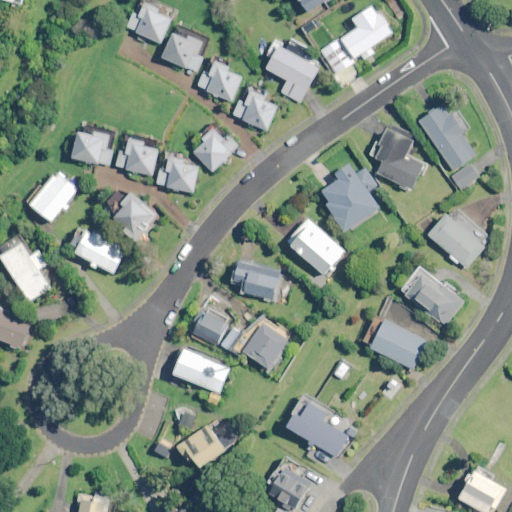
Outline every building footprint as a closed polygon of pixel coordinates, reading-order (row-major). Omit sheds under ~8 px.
[(332,0),(299,0),(310,16),(332,0)] [(139,14),(135,11),(126,29),(160,47),(174,21),(159,13),(160,10),(145,3),(139,14)] [(356,61),(360,57),(364,63),(378,54),(374,48),(395,34),(381,13),(376,6),(353,21),(358,28),(341,40),(356,61)] [(189,40),(175,34),(165,59),(198,73),(204,59),(199,57),(204,43),(190,37),(189,40)] [(339,39),(320,52),(337,77),(355,64),(339,39)] [(279,46),(267,71),(288,81),(282,93),(305,104),(323,67),(279,46)] [(211,74),(205,72),(198,87),(235,102),(245,78),(229,71),(231,67),(217,60),(211,74)] [(254,91),(249,103),(240,100),(233,116),(270,131),(277,115),(280,106),(265,100),(266,96),(254,91)] [(463,134),(472,128),(459,110),(452,115),(446,105),(421,122),(455,172),(478,156),(463,134)] [(417,140),(392,127),(382,145),(377,143),(370,155),(386,163),(380,176),(413,193),(427,164),(409,155),(417,140)] [(202,140),(205,143),(194,152),(213,173),(242,148),(229,133),(224,138),(216,128),(202,140)] [(110,136),(95,133),(94,136),(80,134),(75,159),(110,166),(113,151),(108,150),(110,136)] [(155,142),(146,139),(145,144),(131,140),(128,154),(122,152),(118,167),(153,177),(160,151),(152,149),(155,142)] [(185,161),(172,158),(169,172),(160,170),(156,185),(195,194),(201,169),(184,165),(185,161)] [(473,163),(454,176),(464,191),(483,178),(473,163)] [(367,166),(358,171),(354,164),(337,174),(318,185),(327,201),(324,203),(343,234),(382,211),(371,193),(380,187),(367,166)] [(54,223),(64,210),(68,213),(72,207),(68,204),(81,188),(57,169),(29,204),(54,223)] [(157,215),(134,193),(123,205),(126,208),(115,219),(138,240),(150,228),(147,225),(157,215)] [(495,239),(457,206),(431,236),(468,269),(487,248),(495,239)] [(346,253),(309,220),(289,243),(326,276),(346,253)] [(69,249),(92,262),(89,267),(97,271),(99,266),(117,276),(131,251),(90,228),(87,232),(80,228),(69,249)] [(32,257),(18,235),(0,246),(0,254),(31,303),(52,289),(40,271),(49,265),(40,252),(32,257)] [(241,260),(235,284),(246,287),(244,295),(274,303),(283,271),(241,260)] [(465,300),(421,268),(401,295),(446,328),(465,300)] [(59,305),(38,309),(41,323),(61,319),(59,305)] [(0,307),(0,339),(22,349),(33,321),(0,307)] [(244,331),(203,310),(198,320),(201,322),(195,334),(232,354),(244,331)] [(428,343),(388,321),(373,349),(414,371),(428,343)] [(292,340),(267,324),(245,356),(269,373),(292,340)] [(233,369),(187,348),(174,375),(220,396),(233,369)] [(332,411),(309,397),(297,416),(290,428),(338,458),(350,438),(325,422),(332,411)] [(177,445),(188,464),(195,460),(200,469),(241,444),(225,416),(177,445)] [(294,511),(314,483),(287,465),(268,495),(293,511),(294,511)] [(459,498),(481,511),(491,511),(493,510),(495,511),(497,511),(511,490),(475,470),(459,498)] [(111,511),(114,499),(80,494),(76,511),(111,511)]
